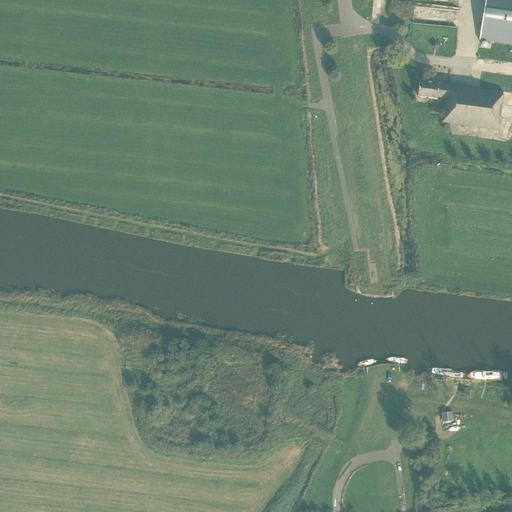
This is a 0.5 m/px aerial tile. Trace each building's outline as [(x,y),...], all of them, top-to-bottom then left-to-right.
[(511,0),(485,0),(480,39),(511,44),(511,0)] [(412,8),(412,22),(432,22),(432,9),(412,8)] [(446,82),(447,71),(436,70),(434,81),(446,82)] [(501,105),(503,92),(439,84),(439,83),(420,81),(418,96),(437,99),(437,97),(445,98),(442,122),(499,130),(503,105),(501,105)] [(452,414),(442,414),(442,422),(452,422),(452,414)]
